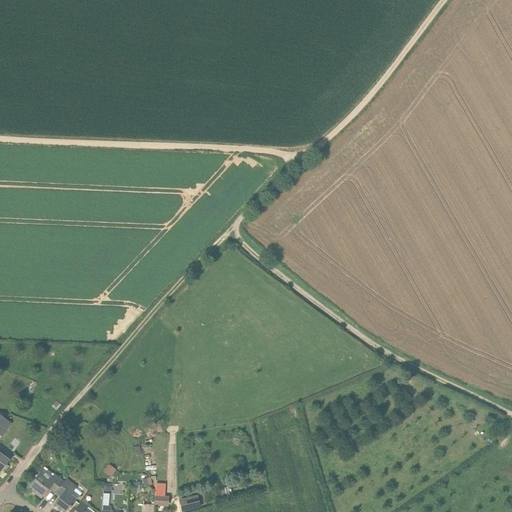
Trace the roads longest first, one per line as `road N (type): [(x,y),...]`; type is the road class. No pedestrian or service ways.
road 1 (track): [(5,491),(222,237)]
road 2 (track): [(511,414),(366,340),(238,239)]
road 3 (track): [(0,139),(267,150),(283,154),(288,173)]
road 4 (track): [(288,173),(359,108),(443,0)]
